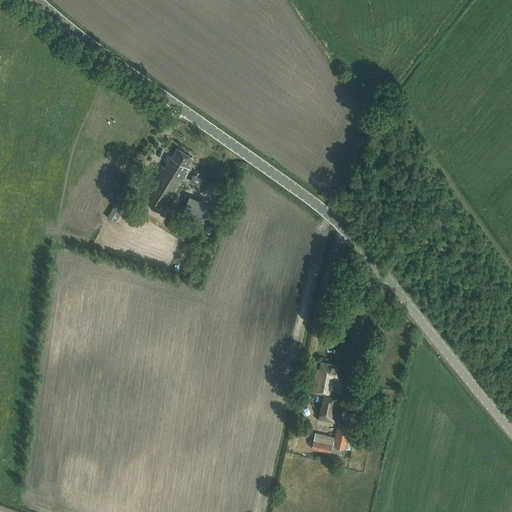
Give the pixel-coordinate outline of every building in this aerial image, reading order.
[(162,159),(167,150),(161,147),(156,156),(162,159)] [(185,167),(192,157),(177,148),(170,158),(167,156),(142,195),(163,208),(188,169),(185,167)] [(121,203),(111,216),(121,224),(131,210),(121,203)] [(318,373),(315,373),(311,391),(324,394),(319,414),(318,419),(335,422),(340,398),(330,395),(334,377),(339,379),(342,366),(321,361),(318,373)] [(343,371),(341,380),(348,382),(348,381),(350,372),(343,371)] [(335,390),(345,394),(347,388),(337,384),(335,390)] [(350,425),(338,422),(332,446),(313,441),(311,449),(331,453),(333,447),(345,449),(350,425)]
